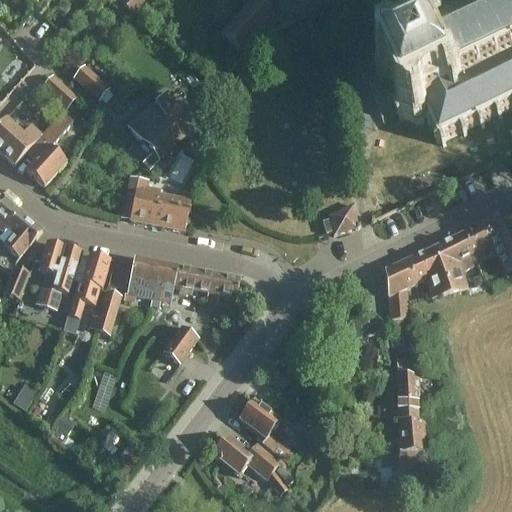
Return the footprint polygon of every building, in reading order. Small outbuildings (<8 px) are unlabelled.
[(122,0),(118,5),(131,17),(146,0),(122,0)] [(272,20),(276,15),(269,9),(270,7),(261,0),(254,0),(220,39),(240,56),(263,30),(267,33),(276,23),(272,20)] [(511,0),(444,0),(443,0),(440,0),(441,2),(426,9),(424,4),(421,6),(424,10),(408,18),(406,13),(403,15),(406,19),(389,28),(386,23),(384,24),(386,29),(381,31),(383,35),(388,32),(392,42),(387,44),(389,47),(394,45),(398,54),(390,57),(389,54),(381,58),(383,62),(380,71),(375,74),(379,82),(390,76),(398,93),(406,110),(395,115),(399,123),(404,121),(413,125),(415,128),(423,125),(421,121),(428,117),(433,126),(428,128),(429,131),(434,129),(440,141),(435,143),(436,146),(441,144),(443,148),(446,147),(444,142),(461,134),(463,139),(466,138),(464,133),(479,125),(481,130),(484,129),(482,124),(497,117),(499,122),(502,120),(499,116),(511,109),(511,0)] [(84,70),(81,73),(73,82),(97,104),(108,92),(84,70)] [(65,112),(75,101),(51,81),(42,91),(65,112)] [(201,91),(193,96),(206,115),(210,105),(201,91)] [(127,129),(151,156),(141,165),(148,173),(158,163),(159,164),(181,144),(195,134),(171,102),(165,94),(127,129)] [(60,116),(40,138),(29,129),(22,136),(5,121),(0,126),(0,157),(13,169),(26,156),(61,117),(60,116)] [(65,165),(48,151),(71,126),(61,117),(26,156),(34,164),(25,174),(43,190),(65,165)] [(133,205),(129,225),(183,235),(189,205),(158,198),(159,194),(146,191),(148,184),(129,180),(125,203),(133,205)] [(24,254),(41,234),(3,202),(0,205),(0,233),(1,235),(5,231),(12,237),(8,241),(24,254)] [(336,237),(358,229),(351,209),(328,217),(330,220),(323,223),(327,235),(334,232),(336,237)] [(480,228),(494,256),(504,276),(511,271),(511,224),(510,225),(505,215),(480,228)] [(461,238),(475,268),(476,270),(476,269),(484,289),(495,286),(492,277),(486,279),(481,265),(479,266),(478,264),(494,256),(480,228),(461,238)] [(475,268),(461,238),(429,253),(449,296),(466,292),(460,275),(475,268)] [(35,308),(45,310),(55,313),(60,297),(66,298),(70,285),(72,285),(81,256),(46,245),(37,275),(44,277),(35,308)] [(449,296),(429,253),(384,274),(392,335),(409,333),(404,293),(414,288),(413,286),(426,279),(429,295),(425,296),(426,300),(449,296)] [(72,301),(66,320),(78,323),(83,307),(94,310),(99,293),(100,293),(109,264),(88,258),(79,287),(76,286),(72,301)] [(160,305),(167,268),(133,262),(126,298),(160,305)] [(172,290),(196,295),(200,275),(167,268),(160,305),(169,306),(172,290)] [(12,269),(1,297),(18,303),(29,276),(12,269)] [(200,275),(196,295),(235,302),(239,282),(200,275)] [(108,341),(120,301),(105,297),(93,337),(108,341)] [(197,342),(180,331),(162,357),(178,368),(197,342)] [(397,377),(396,424),(417,422),(416,392),(418,391),(417,375),(397,377)] [(293,458),(281,449),(268,439),(280,423),(254,403),(238,424),(264,444),(262,447),(287,466),(293,458)] [(304,422),(311,443),(319,440),(316,431),(318,430),(314,418),(304,422)] [(417,422),(396,424),(398,455),(396,468),(422,466),(425,452),(424,422),(417,422)] [(227,439),(212,459),(239,480),(246,469),(266,484),(266,483),(279,498),(287,491),(273,474),(279,466),(255,448),(249,456),(227,439)] [(418,472),(395,474),(396,485),(419,483),(418,472)]
